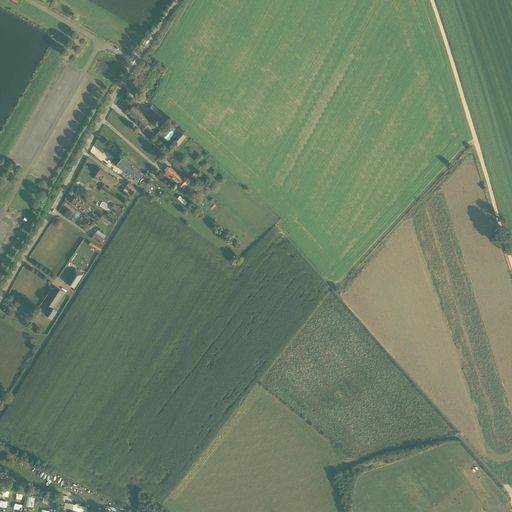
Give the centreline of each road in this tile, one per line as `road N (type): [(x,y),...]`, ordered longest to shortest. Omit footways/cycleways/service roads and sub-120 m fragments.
road 1 (unclassified): [(0,299),(175,0)]
road 2 (track): [(476,146),(429,0)]
road 3 (track): [(511,261),(476,146)]
